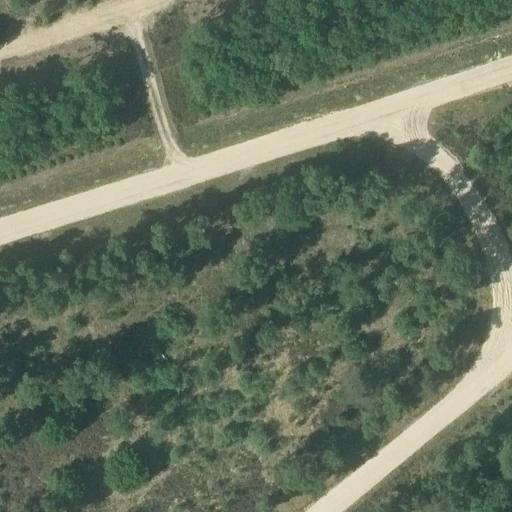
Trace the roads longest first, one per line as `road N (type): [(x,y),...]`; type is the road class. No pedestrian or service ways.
road 1 (track): [(0,234),(399,106)]
road 2 (track): [(399,106),(494,238),(511,347)]
road 3 (track): [(511,355),(320,511)]
road 4 (track): [(163,0),(0,46)]
